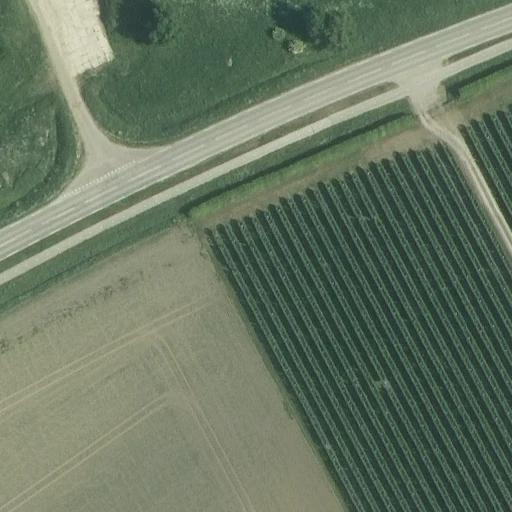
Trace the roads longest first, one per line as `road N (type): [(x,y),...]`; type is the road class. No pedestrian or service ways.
road 1 (tertiary): [(0,247),(260,118),(511,19)]
road 2 (track): [(110,189),(28,0)]
